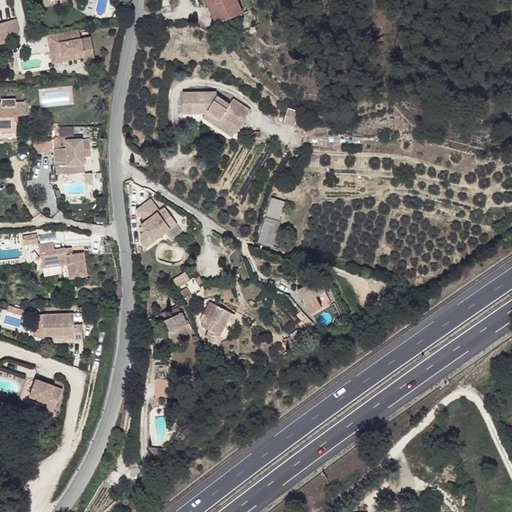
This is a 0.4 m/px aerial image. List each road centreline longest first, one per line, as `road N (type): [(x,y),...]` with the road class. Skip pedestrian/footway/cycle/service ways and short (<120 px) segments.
road 1 (tertiary): [(138,0),(117,143),(127,267),(122,360),(94,456),(58,511)]
road 2 (motorway): [(511,278),(187,511)]
road 3 (motorway): [(232,511),(511,309)]
road 4 (residential): [(326,511),(458,392),(481,403),(511,480)]
road 5 (unknown): [(117,179),(235,240),(257,278),(283,291)]
